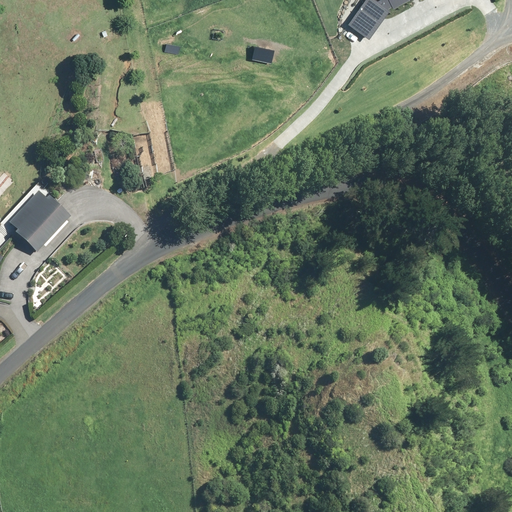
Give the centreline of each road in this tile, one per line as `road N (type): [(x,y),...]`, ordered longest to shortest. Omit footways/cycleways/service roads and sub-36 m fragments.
road 1 (residential): [(151,252),(180,201),(393,109),(511,36)]
road 2 (unclassified): [(151,252),(317,200),(393,194),(460,226),(511,293)]
road 3 (unclassified): [(0,374),(151,252)]
